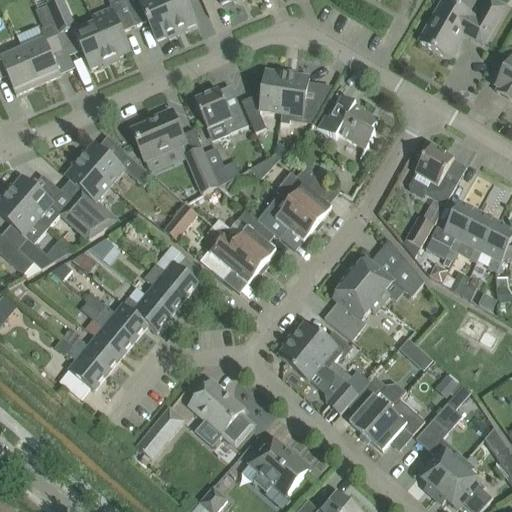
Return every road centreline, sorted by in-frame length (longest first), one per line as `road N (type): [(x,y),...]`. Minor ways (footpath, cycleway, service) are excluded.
road 1 (residential): [(9,145),(286,30),(311,36),(423,101)]
road 2 (residential): [(423,101),(366,207),(256,361)]
road 3 (residential): [(256,361),(416,511)]
road 4 (residential): [(256,361),(167,367),(129,415)]
